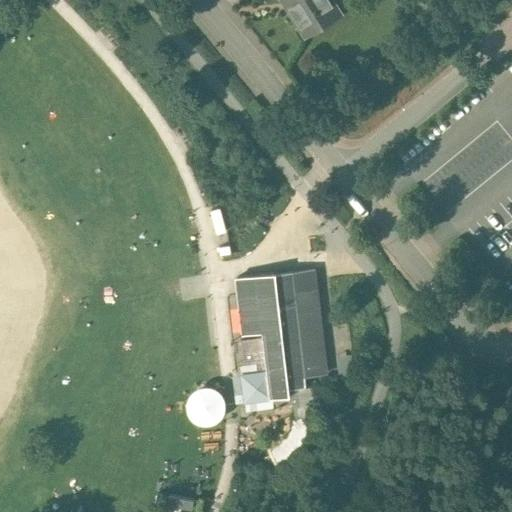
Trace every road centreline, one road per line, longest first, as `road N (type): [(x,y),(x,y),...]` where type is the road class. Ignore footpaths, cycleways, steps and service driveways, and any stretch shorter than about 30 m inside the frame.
road 1 (residential): [(336,169),(439,295),(494,346),(511,346)]
road 2 (residential): [(511,37),(336,169)]
road 3 (residential): [(199,0),(336,169)]
